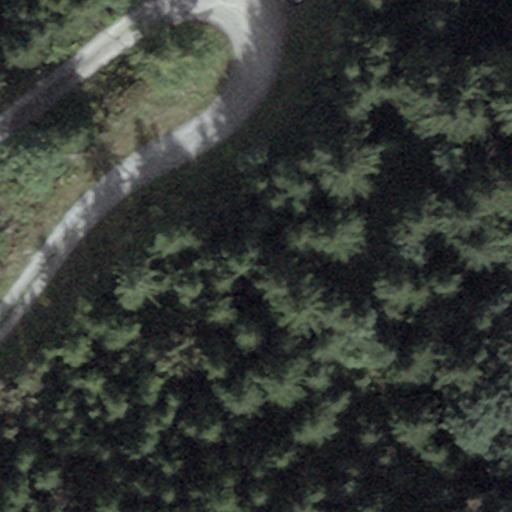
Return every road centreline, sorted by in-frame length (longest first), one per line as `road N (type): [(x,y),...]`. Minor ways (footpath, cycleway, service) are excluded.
road 1 (track): [(202,0),(241,21),(257,65),(250,92),(220,124),(109,193),(0,326)]
road 2 (track): [(0,125),(155,10),(180,0)]
